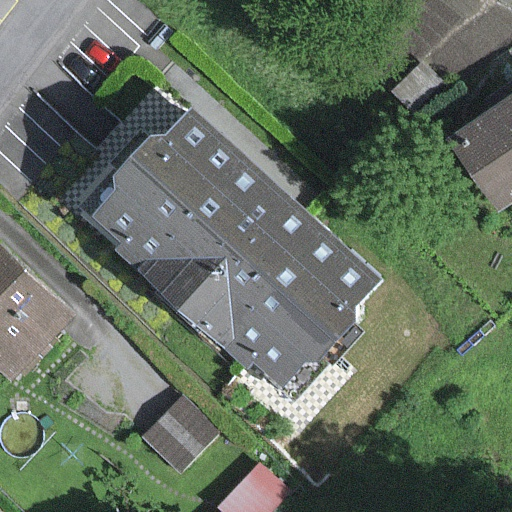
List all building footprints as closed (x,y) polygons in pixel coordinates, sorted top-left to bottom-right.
[(511,197),(511,97),(460,131),(506,201),(511,197)] [(388,281),(201,111),(100,221),(138,255),(129,265),(235,362),(251,343),(295,383),(388,281)] [(78,317),(0,245),(0,369),(15,384),(78,317)] [(217,429),(184,398),(150,436),(183,466),(217,429)] [(267,511),(288,490),(262,465),(224,505),(230,511),(267,511)]
